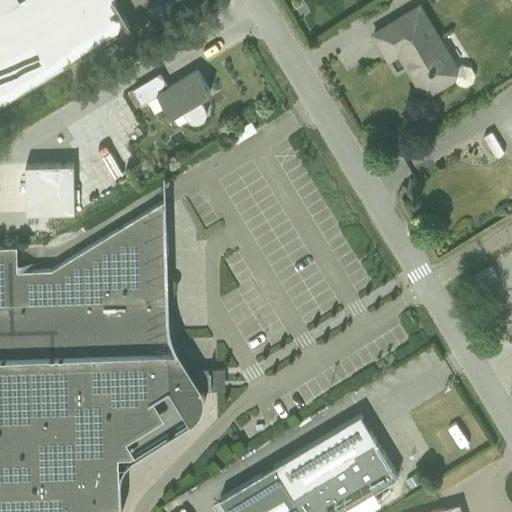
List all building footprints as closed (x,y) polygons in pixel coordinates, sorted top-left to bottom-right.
[(0,0),(0,102),(129,25),(113,0),(0,0)] [(424,95),(453,78),(457,84),(465,86),(472,82),(474,74),(470,67),(462,65),(458,66),(421,4),(372,33),(388,59),(398,53),(424,95)] [(511,67),(487,80),(495,95),(511,86),(511,67)] [(159,73),(132,89),(141,103),(156,94),(169,115),(180,109),(186,119),(187,121),(189,122),(191,123),(193,124),(195,124),(197,124),(199,123),(200,122),(202,121),(203,120),(205,117),(195,100),(209,91),(196,69),(168,87),(159,73)] [(15,105),(1,114),(8,125),(22,117),(15,105)] [(251,121),(232,133),(236,142),(255,130),(251,121)] [(497,136),(485,142),(492,154),(503,147),(497,136)] [(72,163),(25,165),(26,213),(74,211),(72,163)] [(0,511),(120,511),(122,508),(122,500),(121,493),(120,485),(120,477),(123,469),(127,462),(133,457),(177,428),(185,426),(191,422),(197,417),(201,411),(203,403),(204,396),(203,392),(203,388),(201,385),(200,381),(198,378),(196,375),(193,373),(191,370),(189,368),(185,362),(182,357),(179,351),(176,345),(174,339),(168,316),(168,294),(166,198),(51,269),(17,269),(16,245),(0,245),(0,511)] [(490,266),(472,277),(477,285),(496,275),(490,266)] [(225,370),(191,370),(193,373),(196,375),(198,378),(200,381),(201,385),(203,388),(203,392),(226,392),(225,370)] [(360,413),(219,497),(227,511),(335,511),(397,476),(360,413)] [(461,511),(459,503),(429,511),(461,511)]
